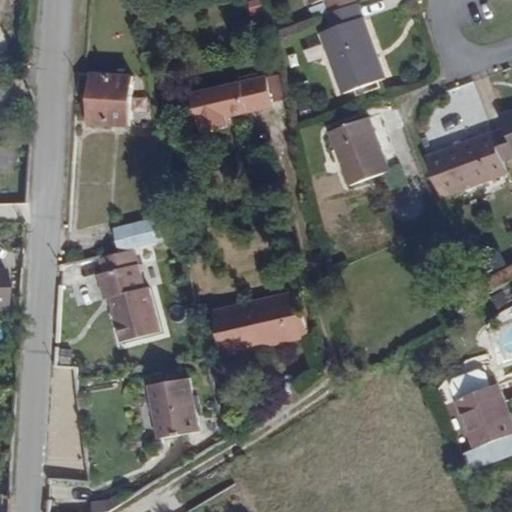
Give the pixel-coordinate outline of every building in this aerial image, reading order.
[(358,9),(354,0),(306,0),(310,10),(320,9),(323,20),(358,9)] [(384,87),(358,9),(323,20),(327,31),(318,37),(341,101),(384,87)] [(131,127),(135,77),(94,76),(92,125),(131,127)] [(276,113),(268,79),(190,99),(195,130),(201,130),(202,138),(228,134),(226,125),(276,113)] [(502,167),(511,162),(511,110),(499,115),(500,128),(490,135),(502,167)] [(386,174),(367,118),(326,132),(345,189),(386,174)] [(506,178),(502,167),(490,135),(426,160),(441,200),(506,178)] [(182,236),(173,198),(153,204),(155,217),(117,228),(122,251),(140,246),(182,236)] [(167,334),(156,288),(151,288),(140,246),(122,251),(107,255),(111,274),(106,275),(112,299),(116,298),(127,343),(167,334)] [(313,333),(300,285),(217,306),(229,354),(313,333)] [(496,391),(491,377),(483,374),(461,383),(458,390),(463,404),(496,391)] [(204,434),(195,380),(157,387),(166,441),(204,434)] [(511,440),(511,414),(502,389),(496,391),(463,404),(482,453),(511,440)] [(0,495),(10,501),(11,486),(0,485),(0,495)]
